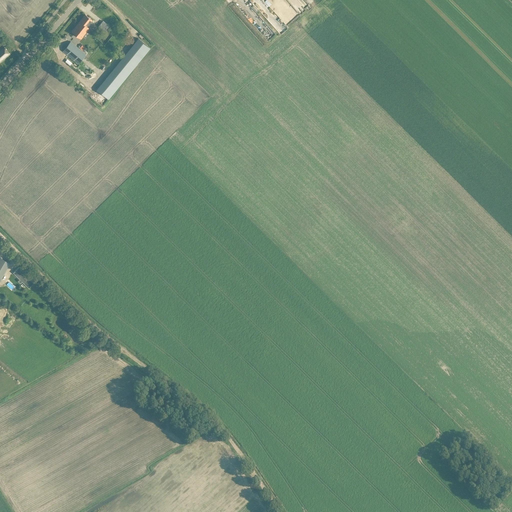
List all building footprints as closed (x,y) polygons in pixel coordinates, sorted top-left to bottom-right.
[(72,31),(75,34),(81,38),(94,21),(85,14),(72,31)] [(138,37),(96,89),(108,99),(150,48),(138,37)] [(70,41),(63,51),(78,63),(86,54),(70,41)] [(0,62),(10,53),(3,45),(0,48),(0,62)] [(0,245),(0,259),(4,263),(11,256),(0,245)] [(35,281),(20,266),(13,272),(28,288),(35,281)]
